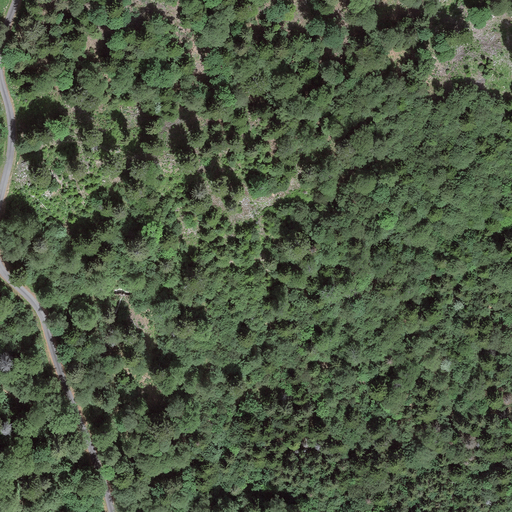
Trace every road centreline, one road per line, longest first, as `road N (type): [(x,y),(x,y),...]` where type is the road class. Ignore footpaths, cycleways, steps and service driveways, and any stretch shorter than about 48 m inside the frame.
road 1 (track): [(0,267),(43,315),(112,511)]
road 2 (track): [(19,0),(0,60),(13,124),(0,209)]
